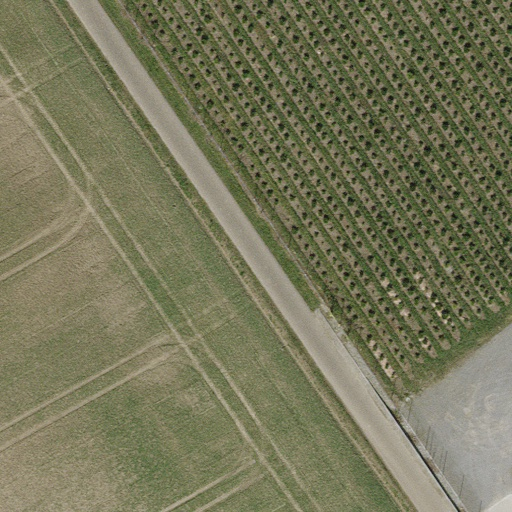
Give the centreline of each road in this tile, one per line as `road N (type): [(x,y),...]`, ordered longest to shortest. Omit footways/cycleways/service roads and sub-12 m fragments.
road 1 (track): [(440,511),(95,0)]
road 2 (track): [(390,438),(511,345)]
